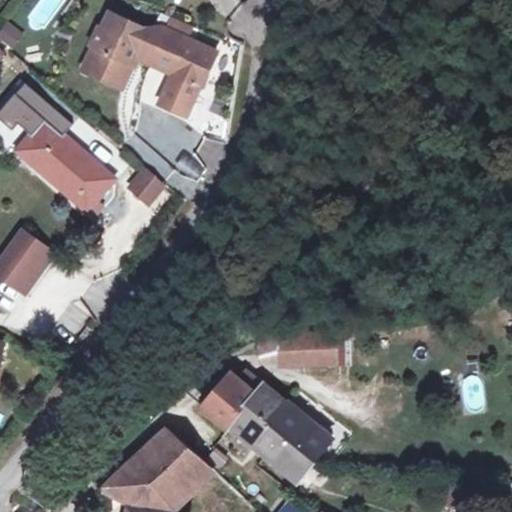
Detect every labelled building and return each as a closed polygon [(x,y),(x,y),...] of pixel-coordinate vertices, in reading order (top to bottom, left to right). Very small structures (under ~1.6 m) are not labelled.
[(95,76),(124,90),(136,66),(133,64),(141,50),(143,51),(152,34),(114,15),(106,31),(103,30),(95,47),(97,48),(90,63),(95,76)] [(0,40),(14,49),(25,31),(6,21),(0,32),(0,40)] [(189,119),(218,56),(191,43),(196,31),(174,21),(169,33),(154,65),(178,76),(164,107),(189,119)] [(140,58),(154,65),(169,33),(155,26),(152,34),(143,51),(140,58)] [(86,72),(95,76),(90,63),(86,72)] [(112,183),(63,140),(72,131),(26,90),(16,102),(15,100),(0,116),(0,125),(11,135),(16,128),(30,140),(24,147),(21,150),(57,182),(55,190),(85,214),(112,183)] [(11,135),(24,147),(30,140),(16,128),(11,135)] [(177,168),(201,174),(205,158),(182,152),(177,168)] [(149,172),(132,192),(150,209),(166,189),(149,172)] [(28,234),(19,246),(49,268),(58,255),(28,234)] [(9,260),(39,282),(49,268),(19,246),(9,260)] [(0,275),(29,294),(39,282),(9,260),(0,273),(0,275)] [(335,363),(334,333),(283,334),(262,340),(265,366),(335,363)] [(0,379),(2,380),(10,344),(0,341),(0,379)] [(243,370),(237,378),(256,392),(262,385),(243,370)] [(230,428),(256,392),(237,378),(230,373),(200,410),(227,431),(230,428)] [(480,373),(457,379),(466,411),(488,405),(480,373)] [(256,392),(230,428),(297,483),(318,460),(331,441),(262,385),(256,392)] [(132,511),(149,511),(202,461),(165,427),(104,488),(132,506),(132,511)] [(174,511),(214,472),(202,461),(149,511),(174,511)] [(255,470),(238,489),(262,511),(269,511),(285,495),(255,470)] [(278,511),(310,511),(292,496),(278,511)]
